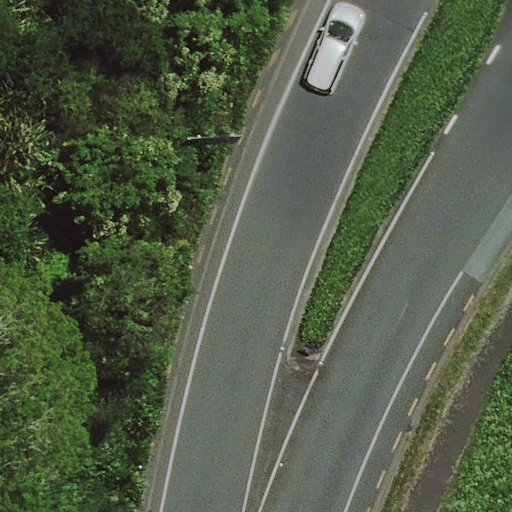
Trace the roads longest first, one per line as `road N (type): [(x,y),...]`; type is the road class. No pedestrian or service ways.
road 1 (secondary): [(228,511),(243,321),(356,38),(380,0)]
road 2 (secondary): [(511,131),(446,224),(285,511)]
